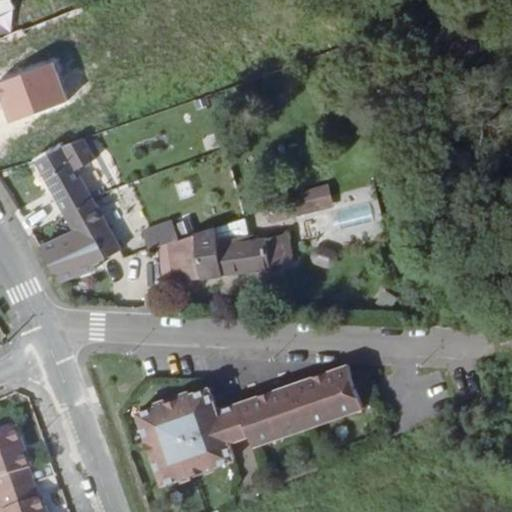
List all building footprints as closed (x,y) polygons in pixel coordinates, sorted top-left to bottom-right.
[(0,0),(0,13),(14,8),(10,0),(0,0)] [(65,41),(98,28),(89,7),(71,14),(56,20),(61,31),(65,41)] [(37,40),(61,31),(56,20),(32,30),(37,40)] [(0,80),(26,65),(31,74),(48,66),(37,40),(32,30),(0,42),(0,80)] [(65,63),(62,58),(48,66),(31,74),(26,65),(0,80),(0,83),(21,119),(48,104),(44,98),(63,88),(59,81),(71,74),(65,63)] [(126,91),(123,83),(91,95),(103,127),(121,120),(112,97),(126,91)] [(79,86),(48,104),(21,119),(45,161),(72,146),(94,138),(80,99),(90,95),(79,86)] [(329,200),(289,206),(291,218),(330,212),(329,200)] [(127,252),(103,201),(73,217),(81,232),(51,248),(71,280),(107,265),(105,261),(127,252)] [(289,206),(279,207),(281,220),(291,218),(289,206)] [(248,218),(222,227),(222,240),(258,234),(256,219),(248,218)] [(180,219),(148,228),(154,250),(172,244),(185,239),(180,219)] [(276,261),(298,257),(293,233),(264,238),(263,233),(258,234),(222,240),(222,227),(185,239),(172,244),(178,283),(277,266),(276,261)] [(366,400),(351,357),(222,403),(211,376),(181,387),(184,394),(204,387),(214,408),(195,415),(199,427),(154,443),(169,481),(242,455),(234,437),(255,429),(261,440),(366,400)] [(184,394),(181,387),(138,402),(154,443),(199,427),(195,415),(214,408),(204,387),(184,394)] [(0,479),(0,499),(5,497),(11,511),(46,511),(37,484),(34,485),(24,455),(26,455),(10,412),(0,415),(0,473),(2,479),(0,479)]
